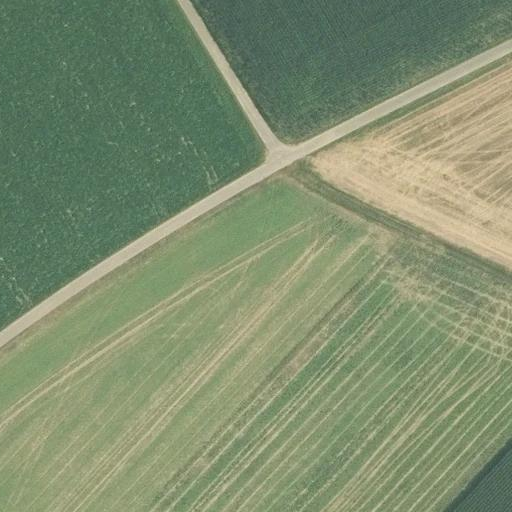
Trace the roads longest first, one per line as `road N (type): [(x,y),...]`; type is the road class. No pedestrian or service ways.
road 1 (track): [(280,161),(0,344)]
road 2 (track): [(511,285),(304,184),(280,161)]
road 3 (track): [(511,44),(280,161)]
road 4 (track): [(280,161),(182,0)]
